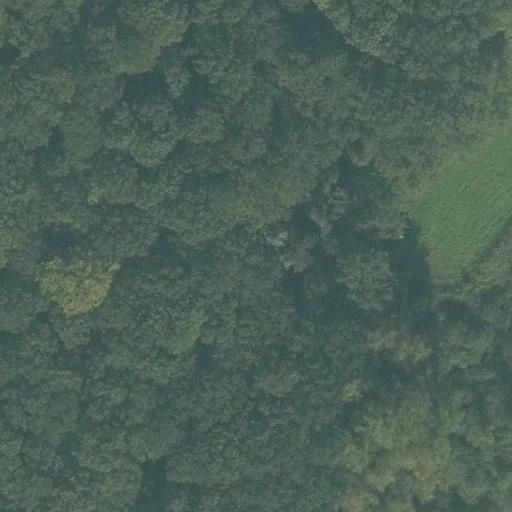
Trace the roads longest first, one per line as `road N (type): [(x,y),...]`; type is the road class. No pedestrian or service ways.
road 1 (track): [(27,503),(99,441),(177,334),(233,223),(285,76),(300,0)]
road 2 (track): [(285,76),(335,68),(430,95),(480,129)]
